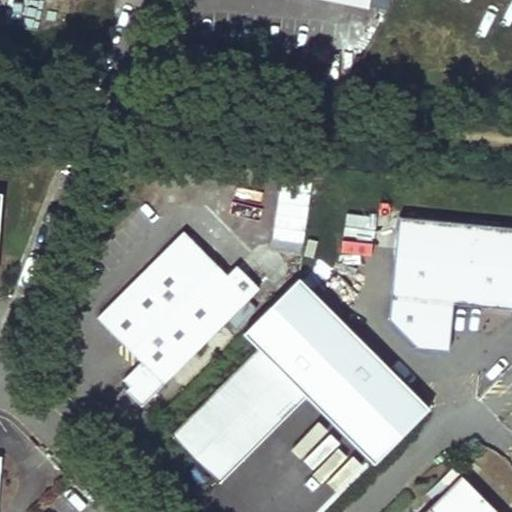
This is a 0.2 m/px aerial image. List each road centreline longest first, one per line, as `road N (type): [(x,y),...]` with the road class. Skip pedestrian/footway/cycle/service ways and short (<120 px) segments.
road 1 (unclassified): [(0,378),(142,0)]
road 2 (unclassified): [(120,511),(0,386)]
